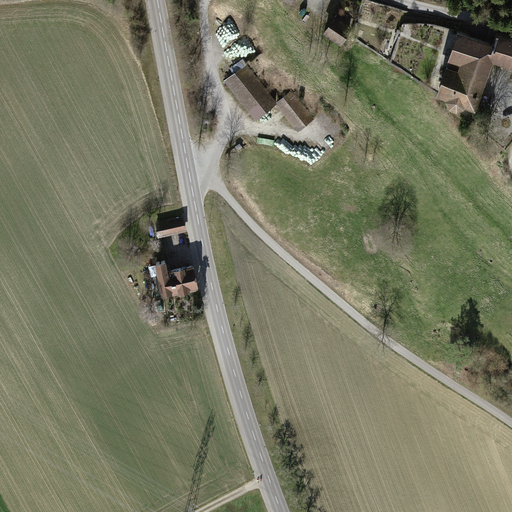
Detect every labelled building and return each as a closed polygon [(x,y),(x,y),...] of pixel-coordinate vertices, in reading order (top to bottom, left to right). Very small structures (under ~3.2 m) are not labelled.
[(334,15),(323,31),(340,44),(352,27),(334,15)] [(458,30),(446,65),(484,79),(492,57),(511,64),(511,36),(499,32),(495,43),(458,30)] [(484,79),(446,65),(436,92),(446,96),(445,98),(448,105),(456,109),(463,106),(464,104),(474,108),(484,79)] [(228,81),(256,116),(273,102),(245,67),(228,81)] [(290,91),(277,102),(299,129),(312,118),(290,91)] [(182,217),(157,223),(160,235),(185,230),(182,217)] [(166,258),(156,260),(164,296),(196,289),(190,263),(168,268),(166,258)]
